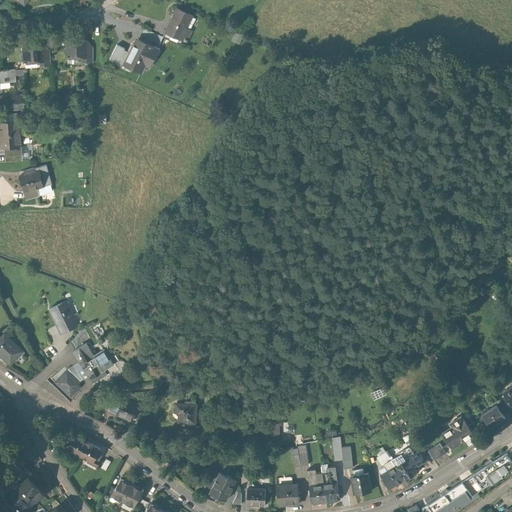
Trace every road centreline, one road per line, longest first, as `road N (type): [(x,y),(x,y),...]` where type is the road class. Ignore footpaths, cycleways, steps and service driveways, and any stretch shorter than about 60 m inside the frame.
road 1 (track): [(511,154),(381,295),(343,321),(228,364)]
road 2 (residential): [(30,403),(120,447),(196,511)]
road 3 (residential): [(383,511),(511,433)]
road 4 (residential): [(30,403),(24,424),(79,511)]
